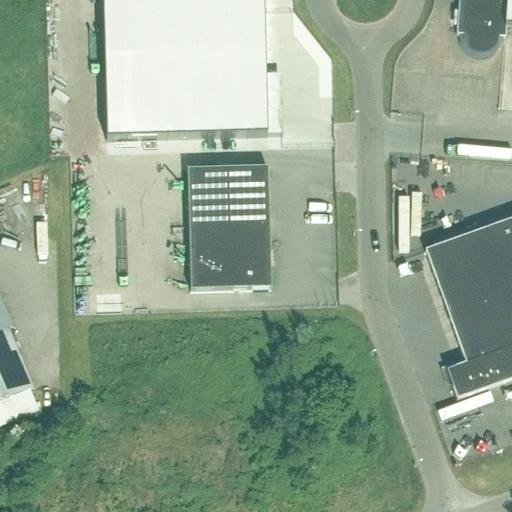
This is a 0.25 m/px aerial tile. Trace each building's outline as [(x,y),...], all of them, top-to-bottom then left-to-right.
[(262,0),(101,0),(105,144),(266,140),(262,0)] [(511,0),(458,0),(455,38),(462,38),(462,43),(463,48),(466,52),(469,55),(474,57),(478,58),(483,58),(487,57),(492,53),(494,50),(496,46),(496,41),(504,42),(505,32),(511,32),(511,0)] [(266,172),(186,174),(189,294),(270,292),(266,172)] [(511,223),(424,255),(464,368),(445,375),(455,404),(511,383),(511,223)] [(0,405),(32,392),(6,331),(0,315),(0,405)]
